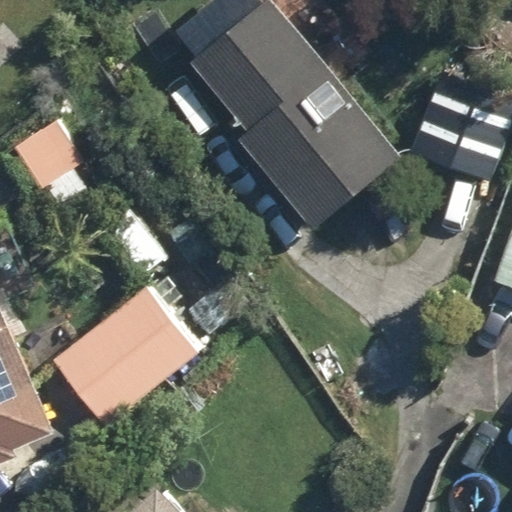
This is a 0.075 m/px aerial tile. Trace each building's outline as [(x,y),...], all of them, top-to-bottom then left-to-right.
[(244,137),(319,229),(407,156),(277,0),(268,0),(196,59),(254,130),(244,137)] [(416,150),(494,180),(511,132),(511,90),(449,67),(416,150)] [(19,143),(45,187),(88,159),(62,116),(19,143)] [(135,204),(105,227),(140,273),(170,249),(135,204)] [(511,237),(497,279),(511,284),(511,237)] [(192,308),(214,335),(259,296),(237,270),(192,308)] [(58,359),(109,425),(206,348),(155,282),(58,359)] [(0,463),(21,454),(18,448),(59,431),(0,295),(0,463)] [(190,511),(164,483),(132,511),(122,511),(121,511),(120,511),(190,511)]
